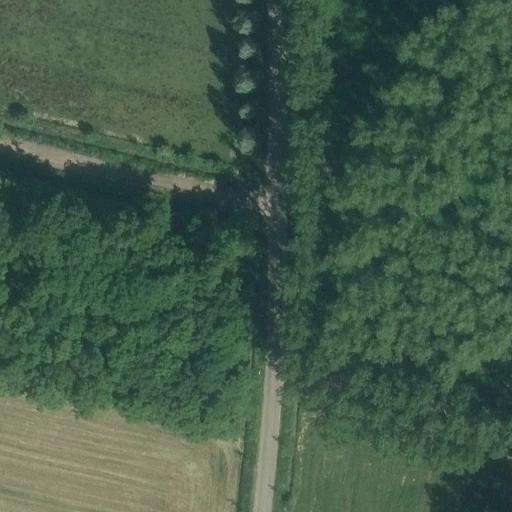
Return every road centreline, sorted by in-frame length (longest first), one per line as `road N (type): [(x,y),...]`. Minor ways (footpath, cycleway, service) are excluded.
road 1 (unclassified): [(261,511),(275,368),(276,0)]
road 2 (track): [(0,143),(276,208)]
road 3 (track): [(511,411),(275,368)]
